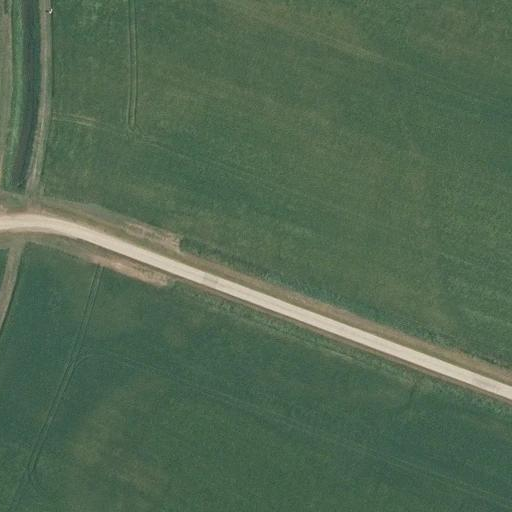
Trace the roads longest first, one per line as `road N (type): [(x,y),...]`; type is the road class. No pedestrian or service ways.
road 1 (unclassified): [(0,223),(56,224),(511,394)]
road 2 (track): [(24,220),(47,102),(44,0)]
